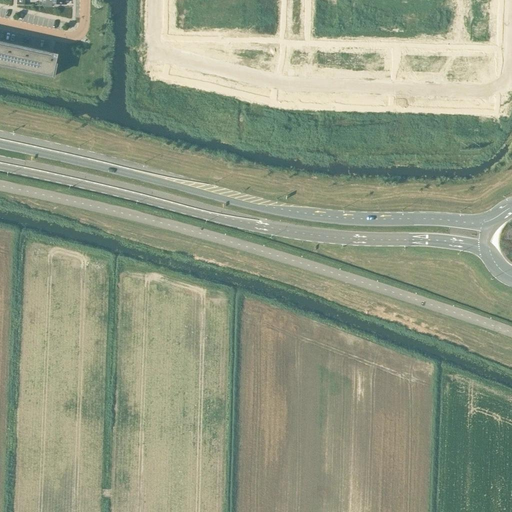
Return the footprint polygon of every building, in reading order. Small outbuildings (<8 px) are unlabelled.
[(175,9),(175,16),(204,17),(204,1),(185,0),(183,0),(183,7),(177,6),(177,9),(175,9)] [(264,0),(256,0),(256,11),(275,11),(275,1),(275,0),(264,0)] [(316,1),(316,9),(335,10),(335,1),(316,1)] [(466,6),(465,13),(470,13),(470,25),(492,25),(493,19),(492,19),(492,14),(478,13),(478,7),(466,6)] [(316,9),(316,17),(335,18),(335,10),(316,9)] [(256,11),(255,21),(274,22),(274,21),(275,11),(256,11)] [(175,16),(175,22),(177,22),(177,25),(183,25),(182,32),(203,33),(204,17),(175,16)] [(316,25),(316,26),(335,26),(335,18),(316,17),(316,25)] [(361,18),(361,39),(367,39),(369,39),(370,39),(372,39),(372,37),(373,18),(361,18)] [(373,18),(372,37),(380,37),(381,19),(373,18)] [(381,19),(380,37),(389,38),(389,19),(381,19)] [(389,19),(389,38),(397,38),(398,19),(389,19)] [(398,19),(397,38),(406,38),(406,19),(398,19)] [(406,19),(406,38),(414,39),(415,20),(406,19)] [(415,20),(414,39),(422,39),(423,20),(415,20)] [(423,20),(422,39),(430,39),(431,39),(431,20),(423,20)] [(430,39),(430,41),(433,41),(436,41),(442,41),(443,21),(431,20),(431,39),(430,39)] [(255,21),(255,33),(276,33),(276,21),(274,21),(274,22),(255,21)] [(313,31),(314,31),(314,37),(334,38),(335,26),(316,26),(316,25),(314,25),(314,28),(314,31),(313,31)] [(465,36),(464,43),(477,43),(477,37),(491,37),(491,32),(492,32),(492,25),(470,25),(469,36),(465,36)] [(0,65),(53,77),(58,54),(52,53),(51,56),(0,44),(0,65)] [(172,87),(167,108),(178,111),(178,110),(178,108),(191,111),(190,113),(190,114),(206,118),(206,117),(206,115),(219,118),(218,120),(218,121),(279,136),(280,131),(294,131),(294,137),(312,138),(312,137),(312,135),(317,135),(317,137),(317,138),(332,138),(332,137),(332,135),(345,136),(345,138),(345,139),(360,139),(360,138),(360,136),(365,136),(365,138),(365,139),(383,140),(384,134),(393,134),(393,140),(411,141),(411,140),(411,138),(417,138),(417,140),(417,141),(454,142),(454,141),(454,139),(467,140),(467,142),(467,143),(478,143),(479,120),(473,120),(474,119),(394,116),(394,117),(384,116),(294,113),(284,113),(284,112),(178,86),(179,83),(173,82),(172,87)]
